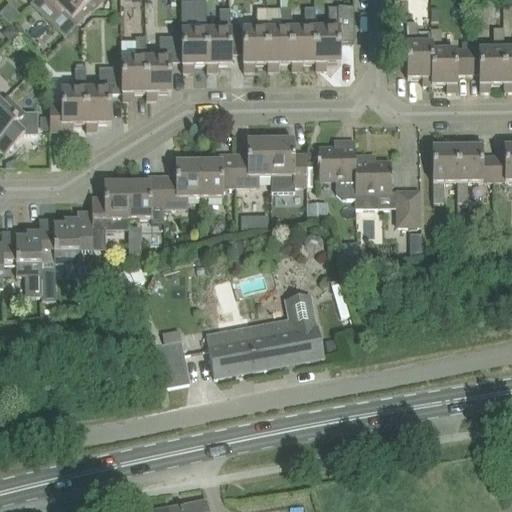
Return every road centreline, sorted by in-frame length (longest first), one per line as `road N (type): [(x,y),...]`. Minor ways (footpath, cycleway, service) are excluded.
road 1 (primary): [(0,494),(205,445),(511,397)]
road 2 (unclassified): [(0,449),(511,353)]
road 3 (residential): [(375,97),(354,109),(186,112),(60,188),(1,189)]
road 4 (residential): [(511,112),(396,114),(375,97)]
